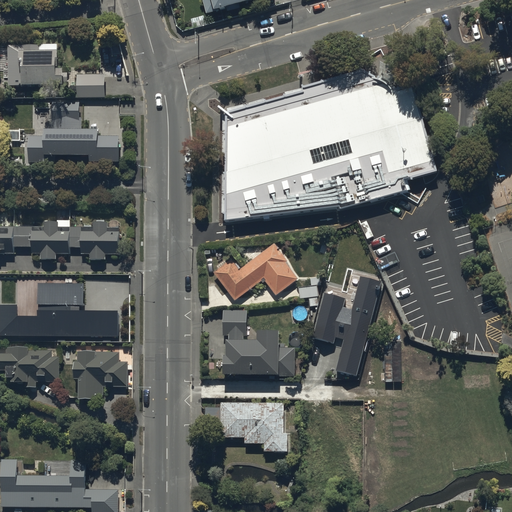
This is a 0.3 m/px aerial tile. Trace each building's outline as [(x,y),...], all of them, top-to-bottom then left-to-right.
[(225,4),(239,0),(204,0),(208,12),(225,7),(225,4)] [(58,48),(39,47),(40,43),(8,43),(8,70),(11,70),(11,84),(21,84),(21,83),(68,83),(68,73),(63,73),(63,65),(58,65),(58,48)] [(432,67),(427,47),(413,51),(419,71),(432,67)] [(305,94),(227,115),(226,222),(340,208),(341,211),(408,194),(405,183),(437,173),(414,88),(398,94),(363,73),(304,90),(305,94)] [(106,74),(77,74),(77,97),(106,97),(106,74)] [(80,101),(51,101),(52,125),(83,125),(82,116),(80,116),(80,101)] [(99,126),(44,126),(44,151),(90,151),(90,163),(120,163),(120,134),(99,134),(99,126)] [(41,162),(41,135),(28,135),(28,161),(41,162)] [(0,253),(14,254),(14,245),(31,245),(31,252),(42,253),(42,257),(56,257),(56,253),(69,253),(69,246),(80,246),(80,253),(90,253),(90,259),(105,259),(105,253),(119,253),(120,226),(107,226),(107,221),(93,221),(92,225),(70,225),(70,219),(44,219),(44,226),(11,225),(12,219),(6,219),(6,226),(0,225),(0,253)] [(231,259),(214,272),(235,300),(263,278),(276,295),(299,278),(291,268),(292,266),(274,242),(238,269),(231,259)] [(1,276),(0,276),(0,285),(1,285),(2,295),(24,295),(23,275),(1,275),(1,276)] [(382,282),(360,277),(352,309),(343,307),(345,299),(324,293),(312,338),(333,343),(335,336),(344,339),(336,370),(357,376),(382,282)] [(16,305),(0,305),(0,334),(117,336),(117,310),(79,310),(79,306),(84,306),(84,282),(37,282),(37,316),(16,316),(16,305)] [(247,310),(224,309),(223,335),(227,335),(227,353),(223,353),(223,371),(279,371),(278,374),(295,374),(296,346),(279,346),(279,327),(258,327),(258,338),(247,338),(247,310)] [(5,351),(0,351),(0,368),(6,369),(6,375),(11,375),(11,380),(24,381),(24,386),(36,386),(36,380),(58,381),(58,356),(51,356),(52,349),(28,349),(28,344),(5,344),(5,351)] [(78,360),(74,360),(74,377),(79,377),(79,396),(97,396),(97,393),(103,393),(103,385),(127,385),(127,360),(116,360),(116,351),(96,351),(96,348),(78,348),(78,360)] [(438,395),(413,399),(417,423),(441,419),(438,395)] [(284,449),(284,402),(220,402),(220,436),(245,436),(245,442),(264,442),(264,449),(284,449)] [(24,458),(1,458),(1,506),(14,506),(14,511),(22,511),(22,507),(92,507),(91,511),(118,511),(118,488),(85,488),(85,459),(71,459),(71,475),(24,475),(24,458)]
